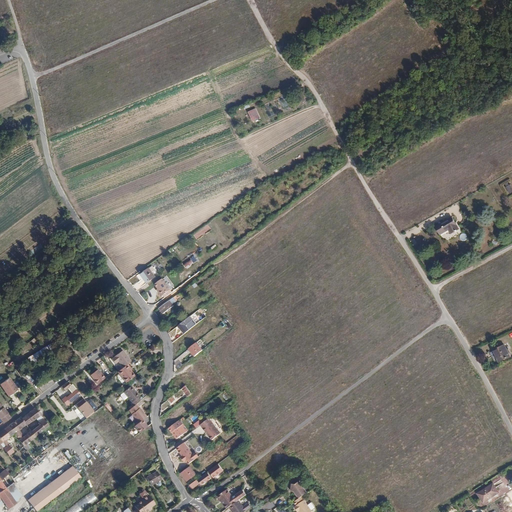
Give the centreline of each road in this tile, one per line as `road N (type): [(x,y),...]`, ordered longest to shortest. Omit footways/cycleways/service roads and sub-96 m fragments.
road 1 (track): [(511,49),(147,313)]
road 2 (unclassified): [(433,289),(250,0)]
road 3 (residential): [(32,78),(59,188),(150,317)]
road 4 (unclassified): [(447,317),(246,467)]
road 5 (unclassified): [(32,78),(214,0)]
road 6 (residential): [(150,317),(169,346),(157,430),(188,500)]
road 7 (residential): [(0,428),(150,317)]
road 8 (unclassified): [(511,434),(447,317)]
